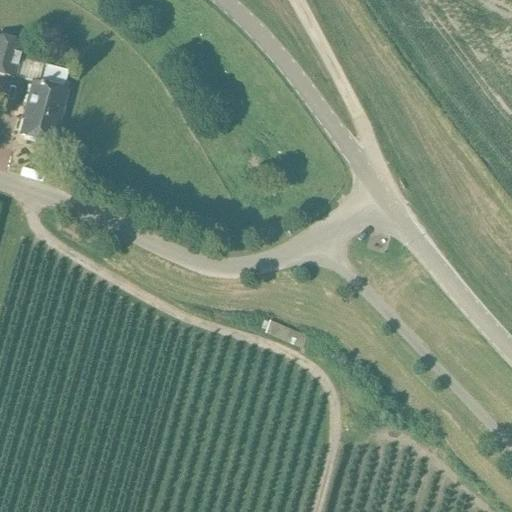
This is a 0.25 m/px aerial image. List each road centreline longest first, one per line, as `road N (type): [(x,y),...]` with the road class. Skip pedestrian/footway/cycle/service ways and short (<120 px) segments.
road 1 (unclassified): [(315,511),(336,411),(314,368),(103,274),(37,230),(21,187)]
road 2 (unclassified): [(318,237),(273,264),(238,268),(172,252),(21,187)]
road 3 (unclassified): [(511,440),(318,237)]
road 4 (tertiary): [(378,190),(304,87),(218,0)]
road 5 (tertiary): [(511,353),(378,190)]
road 6 (track): [(358,120),(296,0)]
